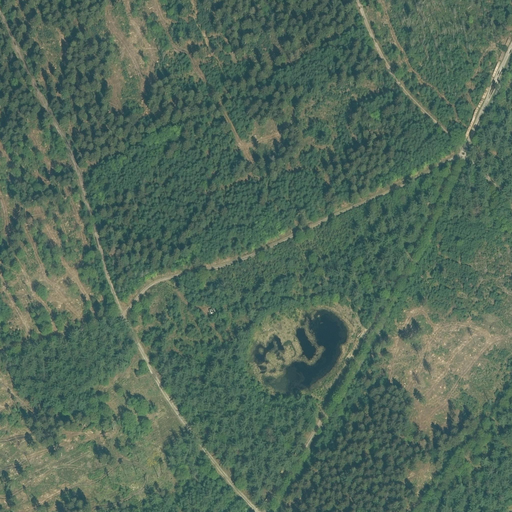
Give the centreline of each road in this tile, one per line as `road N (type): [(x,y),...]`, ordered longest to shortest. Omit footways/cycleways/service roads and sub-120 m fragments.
road 1 (track): [(266,511),(459,157)]
road 2 (track): [(459,157),(245,257),(161,279),(122,315)]
road 3 (track): [(122,315),(167,395),(254,511)]
road 4 (track): [(355,0),(392,75),(463,150)]
